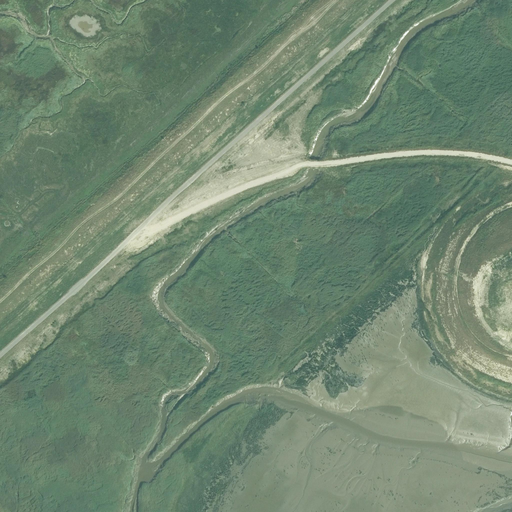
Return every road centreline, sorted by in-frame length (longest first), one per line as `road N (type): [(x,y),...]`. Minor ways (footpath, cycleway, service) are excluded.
road 1 (track): [(511,163),(437,152),(301,164),(141,234),(0,354)]
road 2 (track): [(0,294),(325,0)]
road 3 (track): [(511,266),(486,274),(476,298),(479,321),(511,346)]
